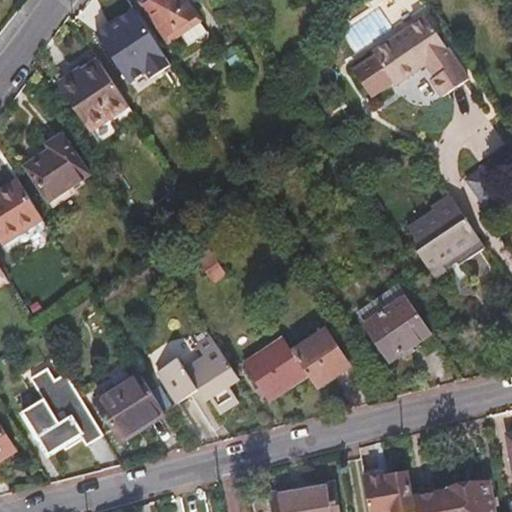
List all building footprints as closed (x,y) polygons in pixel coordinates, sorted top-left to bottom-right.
[(173,38),(200,21),(185,0),(144,0),(142,2),(169,41),(173,38)] [(134,4),(97,31),(138,87),(175,60),(134,4)] [(426,17),(352,71),(374,102),(426,64),(435,76),(432,79),(444,96),(468,78),(426,17)] [(208,33),(200,21),(173,38),(182,51),(195,43),(203,43),(208,39),(209,35),(209,34),(208,33)] [(250,69),(238,53),(229,60),(240,76),(250,69)] [(130,107),(102,65),(66,89),(94,132),(130,107)] [(53,150),(28,166),(49,201),(90,175),(65,134),(49,144),(53,150)] [(42,217),(19,180),(0,192),(0,239),(2,242),(42,217)] [(458,256),(482,239),(479,235),(452,195),(435,208),(441,216),(416,234),(420,241),(426,249),(421,252),(433,269),(443,262),(456,253),(458,256)] [(4,247),(45,221),(42,217),(2,242),(4,247)] [(426,249),(420,241),(416,244),(421,252),(426,249)] [(210,248),(197,257),(214,283),(226,273),(210,248)] [(451,275),(443,262),(433,269),(441,282),(451,275)] [(384,313),(407,297),(399,285),(376,301),(384,313)] [(391,362),(432,333),(407,297),(384,313),(366,325),(391,362)] [(358,312),(366,325),(384,313),(376,301),(358,312)] [(309,377),(318,390),(350,367),(328,331),(294,353),(309,377)] [(229,385),(239,378),(211,336),(197,346),(205,358),(187,369),(179,357),(159,371),(178,401),(199,388),(206,398),(210,396),(221,412),(239,400),(229,385)] [(309,377),(294,353),(285,340),(246,365),(270,402),(309,377)] [(90,444),(104,435),(66,373),(56,380),(48,368),(31,378),(44,399),(23,412),(49,454),(66,444),(69,448),(86,438),(90,444)] [(124,442),(166,416),(141,375),(99,401),(124,442)] [(0,462),(15,453),(0,428),(0,462)] [(417,511),(415,511),(408,474),(388,478),(391,493),(379,496),(381,511),(417,511)] [(445,494),(448,511),(496,511),(492,485),(445,494)] [(338,511),(334,487),(275,498),(277,511),(338,511)] [(417,511),(448,511),(445,494),(415,498),(417,511)]
